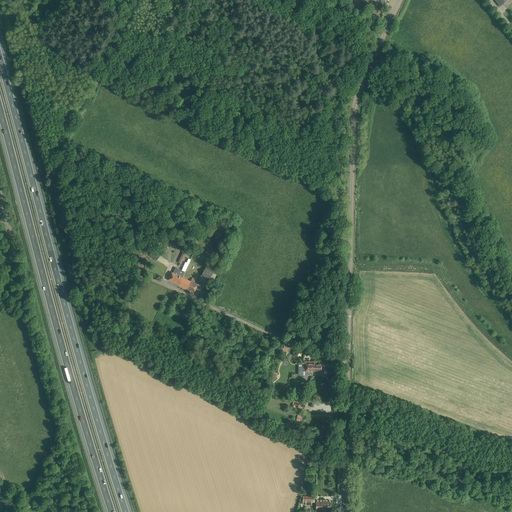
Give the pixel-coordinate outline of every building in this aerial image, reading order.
[(172,239),(165,236),(162,241),(170,245),(172,239)] [(166,250),(160,246),(157,251),(163,255),(166,250)] [(160,257),(153,251),(150,255),(157,261),(160,257)] [(182,270),(175,267),(173,272),(172,272),(172,273),(172,272),(168,280),(179,285),(183,278),(185,272),(188,265),(185,264),(182,270)] [(202,275),(210,279),(213,272),(205,269),(202,275)] [(190,281),(183,278),(179,285),(194,292),(198,285),(197,285),(199,281),(192,277),(190,281)] [(313,364),(313,362),(305,361),(305,363),(301,363),(301,371),(305,371),(305,373),(313,373),(313,364)] [(313,373),(316,373),(316,371),(321,371),(322,364),(316,364),(316,362),(313,362),(313,364),(313,373)] [(306,401),(303,400),(303,397),(296,395),(293,404),(301,406),(301,408),(304,409),(306,401)] [(315,502),(315,496),(303,496),(303,502),(306,502),(306,505),(312,505),(312,502),(315,502)] [(330,502),(316,502),(316,510),(323,510),(323,511),(327,511),(328,510),(330,510),(330,502)]
